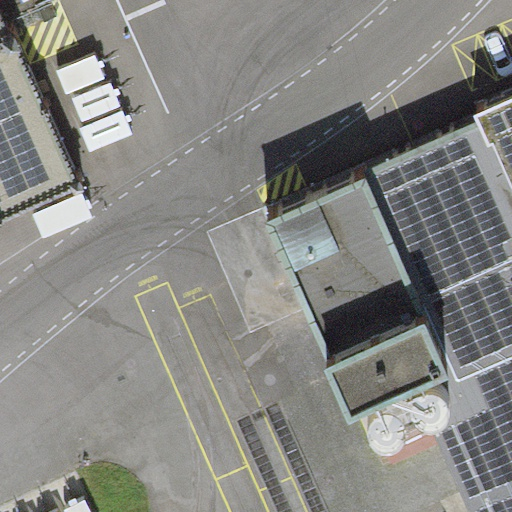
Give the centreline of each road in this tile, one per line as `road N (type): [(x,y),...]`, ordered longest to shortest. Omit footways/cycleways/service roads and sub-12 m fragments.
road 1 (unclassified): [(437,0),(231,176),(0,338)]
road 2 (unknown): [(161,223),(62,0)]
